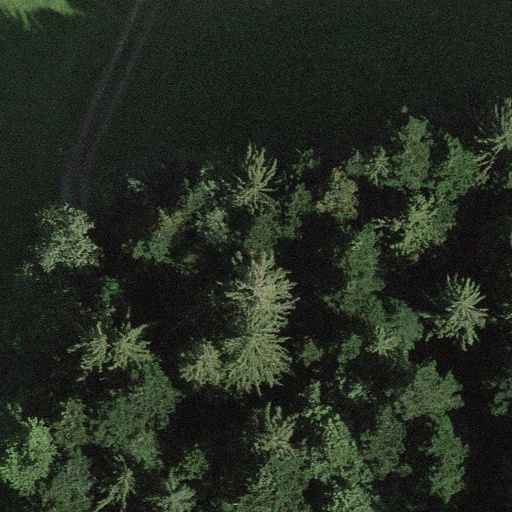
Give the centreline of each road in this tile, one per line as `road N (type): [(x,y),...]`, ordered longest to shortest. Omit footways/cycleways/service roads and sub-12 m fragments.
road 1 (track): [(76,204),(511,137)]
road 2 (track): [(76,204),(94,511)]
road 3 (track): [(153,0),(98,121),(76,204)]
